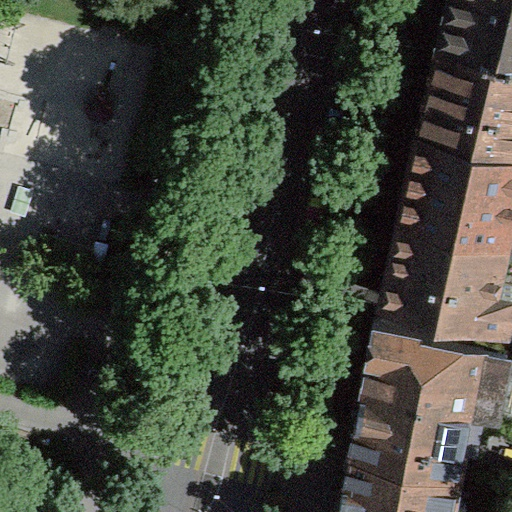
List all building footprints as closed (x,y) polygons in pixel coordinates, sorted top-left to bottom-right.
[(511,0),(446,0),(446,2),(447,2),(439,35),(511,52),(511,0)] [(511,140),(511,52),(439,35),(426,88),(419,119),(511,140)] [(505,228),(511,197),(511,140),(419,119),(406,177),(400,204),(505,228)] [(451,304),(487,311),(505,228),(400,204),(389,253),(381,289),(451,304)] [(487,311),(451,304),(445,333),(420,328),(420,325),(373,315),(366,349),(369,349),(365,367),(362,382),(467,403),(493,409),(502,367),(479,362),(483,344),(503,348),(509,317),(487,311)] [(349,446),(458,467),(464,436),(460,436),(467,403),(362,382),(362,384),(361,384),(354,417),(355,417),(351,436),(349,446)] [(337,511),(343,511),(445,511),(449,498),(452,499),(458,467),(349,446),(344,475),(343,475),(339,496),(337,508),(338,508),(337,511)]
